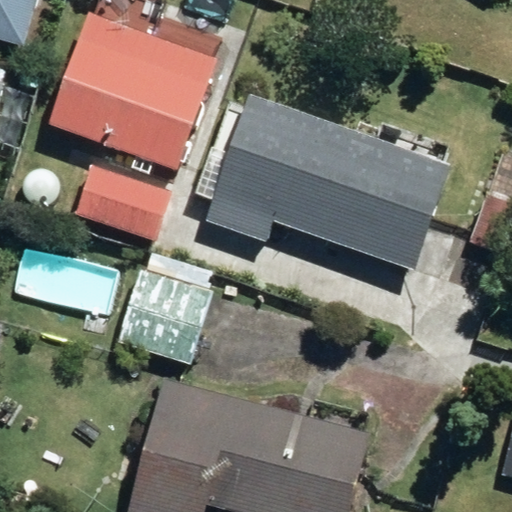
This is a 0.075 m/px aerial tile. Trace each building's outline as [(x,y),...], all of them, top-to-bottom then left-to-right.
[(0,0),(0,36),(24,42),(35,0),(0,0)] [(51,123),(176,171),(218,61),(93,13),(51,123)] [(271,221),(414,270),(450,167),(247,97),(228,153),(211,146),(195,193),(212,200),(205,222),(265,242),(271,221)] [(78,215),(156,242),(172,190),(94,164),(78,215)] [(471,243),(501,253),(511,224),(511,203),(487,194),(471,243)] [(121,343),(190,365),(213,293),(209,291),(216,272),(170,258),(163,277),(143,271),(121,343)] [(347,511),(369,436),(164,379),(127,511),(202,511),(205,506),(226,511),(347,511)] [(490,469),(511,475),(511,399),(509,399),(490,469)]
